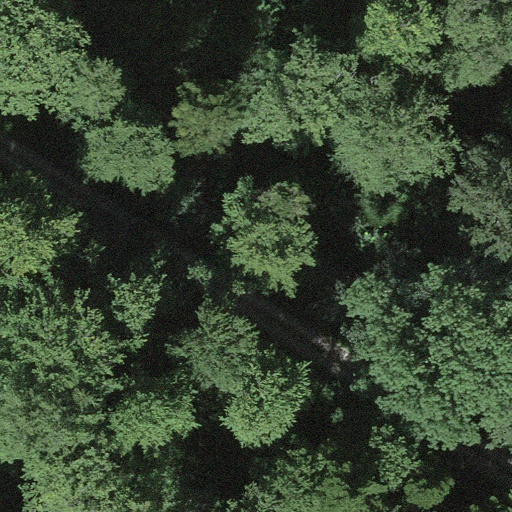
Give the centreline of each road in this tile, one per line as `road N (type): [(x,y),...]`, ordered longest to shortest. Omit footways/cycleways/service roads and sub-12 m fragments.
road 1 (track): [(0,160),(511,479)]
road 2 (track): [(511,354),(375,216),(115,0)]
